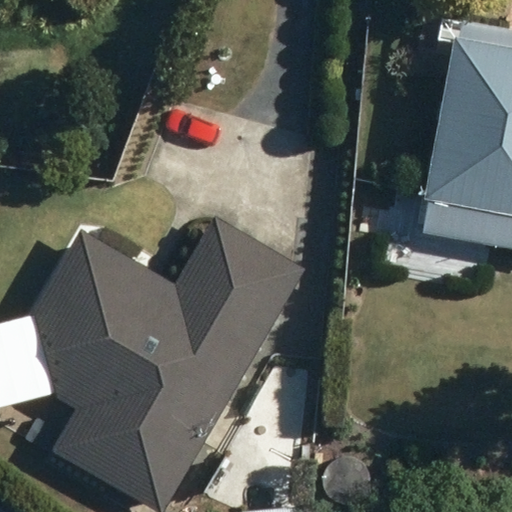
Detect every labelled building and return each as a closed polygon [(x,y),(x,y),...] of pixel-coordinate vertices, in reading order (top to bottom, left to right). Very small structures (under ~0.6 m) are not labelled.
[(416,197),(422,198),(416,230),(511,247),(511,30),(437,17),(433,36),(445,38),(416,197)] [(222,179),(169,148),(150,179),(203,211),(222,179)] [(74,406),(48,450),(154,511),(158,511),(300,268),(212,217),(173,283),(76,227),(28,308),(51,393),(74,406)] [(348,300),(347,322),(377,324),(378,302),(348,300)] [(461,325),(477,326),(478,315),(462,313),(461,325)]
